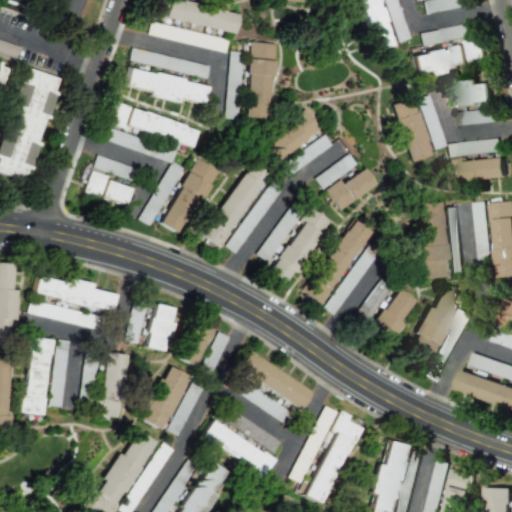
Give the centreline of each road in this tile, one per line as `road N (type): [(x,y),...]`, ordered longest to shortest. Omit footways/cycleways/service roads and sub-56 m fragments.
road 1 (tertiary): [(0,226),(135,256),(215,289),(383,396),(511,453)]
road 2 (residential): [(38,232),(122,0)]
road 3 (residential): [(249,308),(137,511)]
road 4 (residential): [(462,206),(480,300),(420,415)]
road 5 (residential): [(216,290),(294,186),(338,150)]
road 6 (residential): [(22,321),(110,343),(135,256)]
road 7 (residential): [(214,117),(219,58),(111,30)]
road 8 (residential): [(337,366),(276,477)]
road 9 (residential): [(71,135),(152,168),(136,198)]
